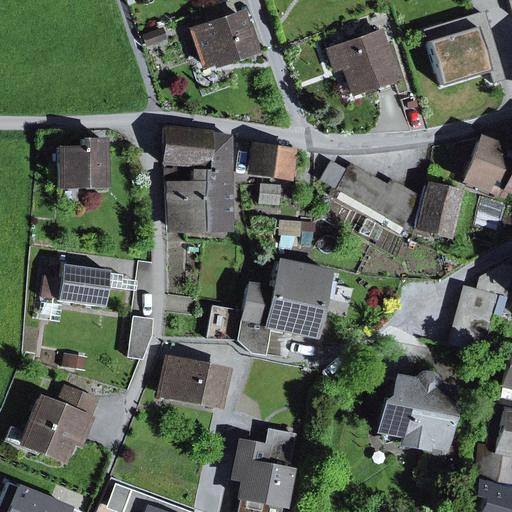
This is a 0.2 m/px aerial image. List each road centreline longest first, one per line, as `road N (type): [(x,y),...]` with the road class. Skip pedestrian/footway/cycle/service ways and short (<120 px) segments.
road 1 (residential): [(156,120),(155,340),(114,457)]
road 2 (residential): [(325,351),(371,337),(511,246)]
road 3 (residential): [(511,116),(362,145),(308,140)]
road 4 (residential): [(0,122),(156,120)]
road 5 (residential): [(308,140),(156,120)]
road 6 (residential): [(257,0),(308,140)]
